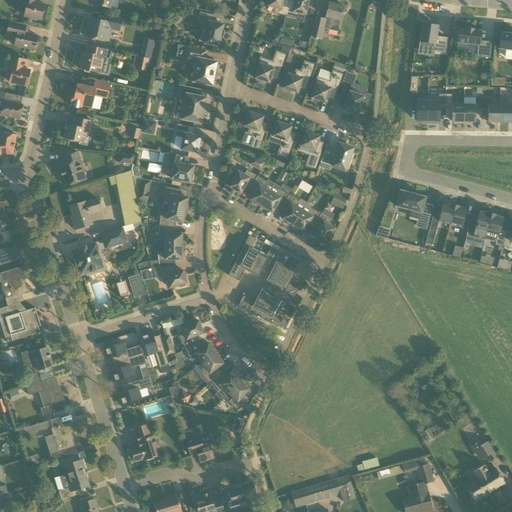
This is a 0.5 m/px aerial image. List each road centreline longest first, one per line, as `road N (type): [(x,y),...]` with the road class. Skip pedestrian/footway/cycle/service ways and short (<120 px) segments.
road 1 (residential): [(325,261),(351,206),(367,136),(228,80)]
road 2 (residential): [(511,142),(416,139),(408,147),(408,169),(417,175),(511,199)]
road 3 (residential): [(131,511),(78,337)]
road 4 (residential): [(27,177),(67,0)]
road 5 (residential): [(78,337),(27,177)]
road 6 (residential): [(325,261),(207,180)]
road 7 (residential): [(78,337),(206,296)]
road 8 (unknown): [(249,464),(161,478),(128,501)]
